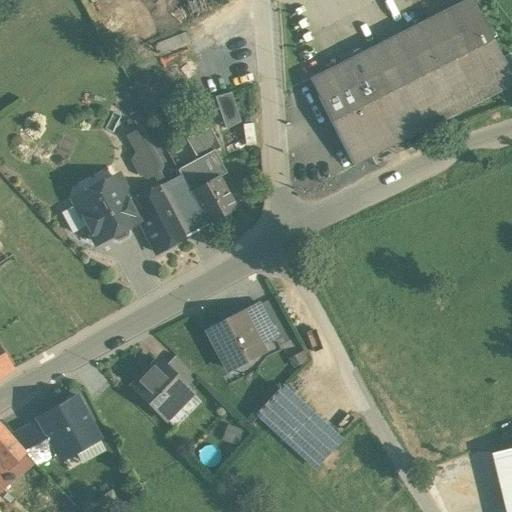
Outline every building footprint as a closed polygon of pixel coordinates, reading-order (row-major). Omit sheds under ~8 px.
[(511,79),(471,0),(468,0),(363,53),(407,139),(511,85),(511,79)] [(363,53),(309,81),(353,166),(407,139),(363,53)] [(230,94),(215,98),(225,129),(240,122),(230,94)] [(209,128),(186,141),(197,160),(214,151),(214,152),(220,149),(209,128)] [(197,160),(177,171),(208,225),(237,210),(219,178),(226,174),(214,152),(214,151),(197,160)] [(208,225),(177,171),(158,181),(188,237),(208,225)] [(188,237),(158,181),(128,197),(141,221),(158,253),(188,237)] [(119,182),(101,192),(91,189),(83,194),(80,203),(76,205),(87,226),(97,244),(141,221),(128,197),(119,182)] [(13,197),(5,205),(13,213),(21,205),(13,197)] [(87,226),(76,205),(62,213),(73,234),(87,226)] [(24,209),(16,216),(23,224),(31,217),(24,209)] [(241,315),(207,332),(227,371),(264,352),(260,345),(274,337),(258,306),(241,314),(241,315)] [(0,378),(13,370),(0,349),(0,378)] [(196,377),(175,356),(164,367),(185,388),(196,377)] [(164,367),(158,362),(133,388),(165,419),(190,393),(185,388),(164,367)] [(285,383),(276,394),(334,447),(344,436),(285,383)] [(334,447),(276,394),(257,414),(316,468),(334,447)] [(65,406),(39,420),(41,423),(57,452),(59,455),(73,448),(75,451),(97,439),(81,410),(82,404),(79,398),(72,396),(67,400),(65,406)] [(41,423),(12,439),(35,465),(57,452),(41,423)] [(227,424),(219,444),(236,451),(244,431),(227,424)] [(12,439),(0,426),(0,462),(1,463),(8,471),(8,470),(25,454),(12,439)] [(511,511),(511,451),(489,457),(502,511),(511,511)] [(8,471),(1,463),(0,463),(0,490),(16,478),(8,470),(8,471)]
